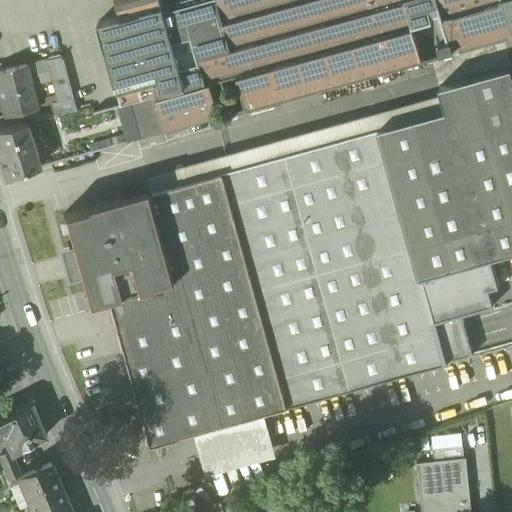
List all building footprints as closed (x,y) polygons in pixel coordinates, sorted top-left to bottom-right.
[(165,4),(164,5),(132,14),(131,12),(128,12),(129,15),(122,16),(121,16),(99,22),(108,55),(109,55),(122,105),(157,95),(167,129),(216,115),(217,118),(219,118),(211,83),(238,75),(247,110),(423,61),(414,27),(433,22),(427,0),(183,0),(165,5),(165,4)] [(117,0),(121,16),(122,16),(129,15),(128,12),(131,12),(132,14),(164,5),(162,0),(117,0)] [(441,56),(511,36),(511,31),(503,0),(436,0),(448,43),(439,45),(438,45),(441,56)] [(511,0),(503,0),(511,31),(511,0)] [(52,81),(56,103),(73,99),(63,57),(47,61),(52,81)] [(47,61),(27,65),(32,86),(52,81),(47,61)] [(36,107),(32,86),(27,65),(0,71),(0,101),(3,115),(36,107)] [(511,252),(511,68),(511,67),(439,87),(442,96),(446,110),(379,129),(420,278),(424,277),(491,258),(511,252)] [(142,136),(167,129),(157,95),(132,102),(142,136)] [(149,177),(154,192),(224,172),(379,129),(446,110),(442,96),(149,177)] [(52,104),(55,116),(76,111),(73,99),(56,103),(52,104)] [(132,102),(122,105),(122,104),(118,106),(125,132),(128,140),(142,136),(132,102)] [(0,160),(5,176),(40,166),(36,153),(43,151),(36,132),(30,134),(26,121),(0,126),(0,160)] [(379,129),(224,172),(288,406),(448,362),(437,322),(424,277),(420,278),(379,129)] [(109,146),(128,140),(125,132),(106,138),(109,146)] [(109,146),(106,138),(89,142),(92,151),(109,146)] [(265,413),(288,406),(224,172),(154,192),(152,192),(176,279),(106,298),(147,446),(194,433),(265,413)] [(123,186),(127,197),(146,192),(143,180),(123,186)] [(80,279),(87,304),(106,298),(176,279),(152,192),(152,190),(146,192),(127,197),(62,215),(72,250),(80,279)] [(80,279),(72,250),(61,253),(69,282),(80,279)] [(424,277),(437,322),(462,314),(493,306),(489,289),(499,287),(491,258),(424,277)] [(473,355),(462,314),(437,322),(448,362),(473,355)] [(11,452),(11,453),(45,436),(31,402),(0,417),(0,436),(3,438),(11,452)] [(276,454),(265,413),(194,433),(206,473),(276,454)] [(432,435),(433,449),(463,446),(462,432),(432,435)] [(433,449),(435,460),(465,457),(463,446),(433,449)] [(335,462),(341,476),(376,464),(371,449),(335,462)] [(0,456),(0,458),(4,467),(15,462),(11,453),(11,452),(0,456)] [(422,511),(472,511),(467,457),(465,457),(435,460),(417,462),(422,511)] [(4,467),(5,471),(17,466),(15,462),(4,467)] [(18,478),(28,502),(62,488),(51,463),(21,475),(17,477),(18,478)] [(21,475),(17,466),(5,471),(10,481),(18,478),(17,477),(21,475)] [(18,478),(10,481),(8,482),(18,506),(28,502),(18,478)] [(72,511),(62,488),(28,502),(32,511),(72,511)] [(293,511),(300,510),(303,506),(298,490),(265,502),(268,511),(293,511)] [(206,506),(208,511),(225,511),(221,500),(206,506)]
